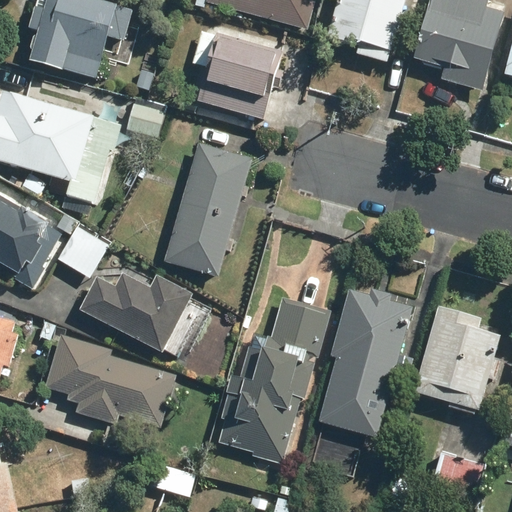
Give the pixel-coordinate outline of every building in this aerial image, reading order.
[(121,41),(129,13),(80,0),(38,0),(31,29),(39,31),(30,60),(93,78),(104,36),(121,41)] [(197,0),(196,4),(304,34),(313,0),(197,0)] [(386,62),(389,51),(403,0),(338,0),(327,41),(358,49),(357,55),(386,62)] [(442,81),(481,92),(502,15),(484,10),(486,0),(428,0),(411,61),(444,70),(442,81)] [(219,37),(205,33),(196,65),(212,69),(202,104),(269,122),(277,89),(281,90),(286,69),(283,69),(287,53),(220,35),(219,37)] [(100,117),(8,93),(0,123),(0,163),(76,184),(72,198),(100,206),(114,152),(120,154),(127,127),(99,119),(100,117)] [(169,110),(138,103),(132,131),(163,138),(169,110)] [(256,160),(203,146),(172,262),(225,276),(256,160)] [(0,267),(20,279),(19,281),(36,291),(70,235),(29,210),(28,211),(0,194),(0,267)] [(87,231),(68,261),(95,278),(114,248),(87,231)] [(102,278),(84,312),(167,354),(169,350),(179,356),(201,313),(191,307),(197,295),(161,276),(155,288),(128,274),(120,288),(102,278)] [(322,421),(380,437),(416,307),(394,301),(395,295),(375,290),(373,295),(354,290),(335,357),(339,359),(322,421)] [(256,456),(284,465),(304,398),(310,399),(322,357),(334,312),(285,298),(274,337),(257,332),(244,377),(233,375),(222,418),(228,421),(222,443),(257,452),(256,456)] [(486,318),(442,306),(419,393),(453,402),(452,407),(478,414),(480,409),(484,410),(504,334),(483,329),(486,318)] [(0,317),(0,388),(1,389),(8,368),(12,369),(23,333),(17,332),(20,323),(0,317)] [(123,416),(164,429),(180,377),(113,356),(115,351),(64,336),(47,393),(81,403),(78,413),(120,426),(123,416)] [(364,448),(321,439),(314,470),(358,479),(364,448)] [(492,461),(446,453),(439,495),(484,503),(492,461)] [(0,511),(22,511),(12,461),(0,463),(0,511)] [(158,465),(154,489),(194,497),(199,473),(158,465)] [(424,484),(394,479),(390,497),(421,503),(424,484)]
